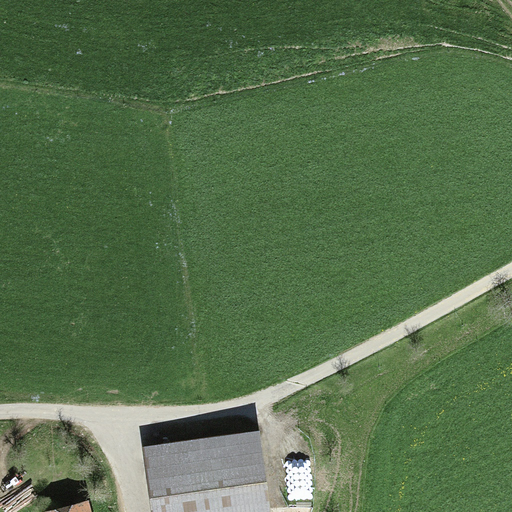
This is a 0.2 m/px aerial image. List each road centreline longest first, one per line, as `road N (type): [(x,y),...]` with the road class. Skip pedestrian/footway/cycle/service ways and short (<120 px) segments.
road 1 (unclassified): [(284,389),(199,409),(0,412)]
road 2 (track): [(284,389),(511,272)]
